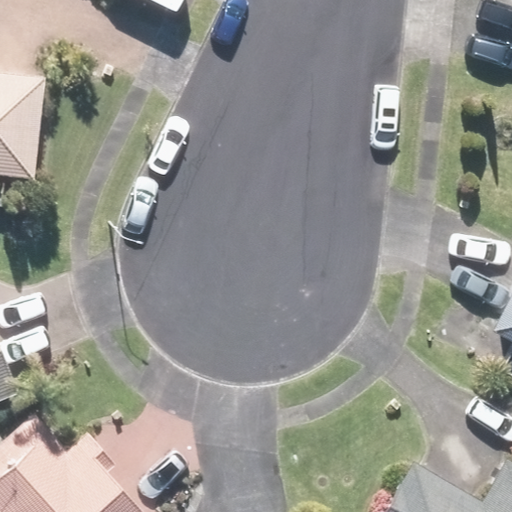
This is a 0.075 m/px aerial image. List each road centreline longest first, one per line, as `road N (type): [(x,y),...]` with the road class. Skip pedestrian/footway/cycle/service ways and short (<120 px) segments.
road 1 (unknown): [(243,249),(214,377),(223,453),(244,511)]
road 2 (residential): [(318,0),(243,249)]
